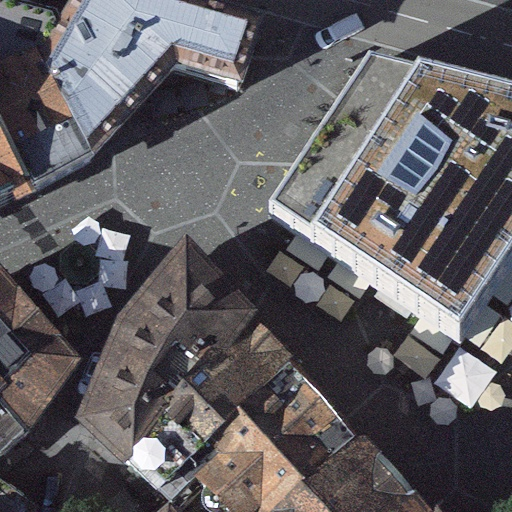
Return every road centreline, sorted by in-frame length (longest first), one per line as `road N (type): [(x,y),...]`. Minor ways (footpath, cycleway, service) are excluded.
road 1 (residential): [(156,174),(77,429),(64,511)]
road 2 (residential): [(344,3),(290,92),(264,119),(156,174)]
road 3 (residential): [(156,174),(0,251)]
road 4 (tertiary): [(344,3),(511,50)]
